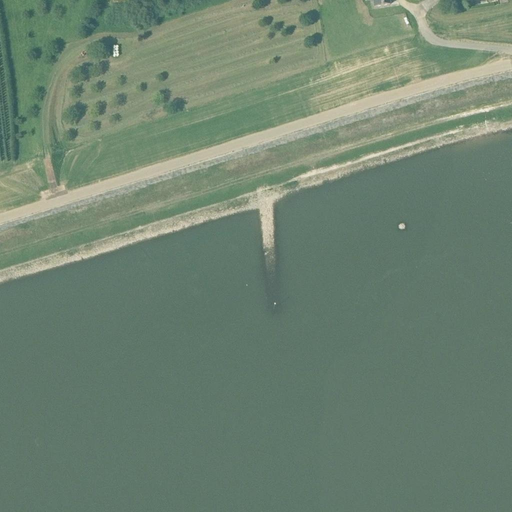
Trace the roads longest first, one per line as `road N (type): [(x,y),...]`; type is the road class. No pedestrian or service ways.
road 1 (unclassified): [(0,219),(511,65)]
road 2 (track): [(57,201),(42,113),(54,76),(76,48)]
